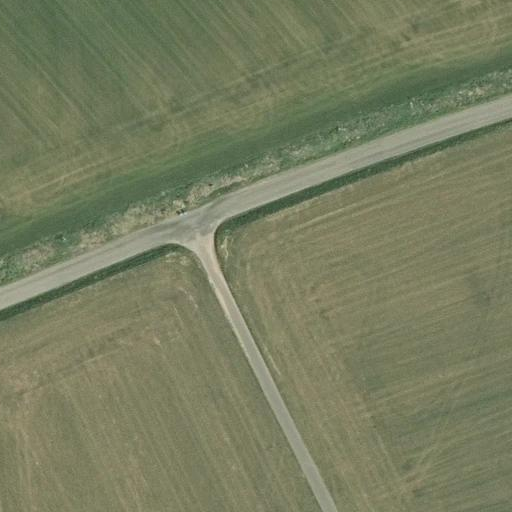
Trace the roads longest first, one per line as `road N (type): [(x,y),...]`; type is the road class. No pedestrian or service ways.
road 1 (tertiary): [(0,300),(377,152),(511,110)]
road 2 (unknown): [(203,219),(344,511)]
